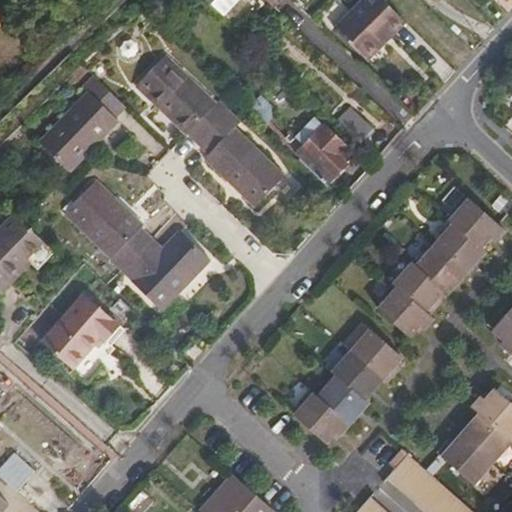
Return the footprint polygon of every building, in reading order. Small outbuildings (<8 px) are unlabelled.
[(148,0),(137,0),(119,17),(131,32),(157,8),(148,0)] [(406,21),(385,0),(363,0),(336,28),(369,60),(406,21)] [(166,55),(137,83),(184,132),(187,130),(213,104),(166,55)] [(89,89),(41,138),(71,168),(119,120),(116,117),(127,105),(94,73),(83,84),(89,89)] [(213,104),(187,130),(209,153),(234,127),(238,124),(216,102),(213,104)] [(257,106),(253,110),(258,116),(262,112),(257,106)] [(258,116),(253,110),(249,114),(255,120),(258,116)] [(349,111),(334,126),(356,148),(371,134),(349,111)] [(304,146),(296,153),(327,184),(348,163),(337,153),(344,146),(315,117),(295,137),(304,146)] [(284,177),(234,127),(209,153),(205,156),(254,206),(284,177)] [(66,212),(112,257),(142,226),(143,224),(97,180),(66,212)] [(452,224),(479,249),(488,238),(492,242),(503,230),(465,196),(451,212),(455,215),(449,221),(452,224)] [(13,210),(0,223),(0,286),(45,242),(13,210)] [(452,224),(431,247),(462,275),(483,252),(479,249),(452,224)] [(112,257),(111,257),(132,278),(131,281),(163,312),(213,261),(180,229),(163,247),(142,226),(112,257)] [(431,247),(413,267),(441,293),(444,295),(462,275),(431,247)] [(410,265),(391,285),(426,316),(435,306),(432,302),(441,293),(413,267),(410,265)] [(381,305),(375,311),(405,339),(416,327),(420,330),(429,320),(426,316),(391,285),(377,301),(381,305)] [(83,290),(40,337),(71,365),(94,340),(90,336),(95,331),(103,339),(118,322),(83,290)] [(505,334),(511,340),(511,305),(499,321),(509,330),(505,334)] [(367,331),(348,352),(380,381),(383,384),(393,373),(390,370),(399,360),(367,331)] [(186,347),(196,356),(203,348),(193,339),(186,347)] [(332,377),(360,403),(380,381),(348,352),(328,374),(332,377)] [(332,377),(313,398),(345,427),(364,406),(360,403),(332,377)] [(486,407),(511,430),(511,389),(502,380),(491,392),(488,389),(478,400),(486,407)] [(296,411),(290,417),(321,445),(332,434),(335,437),(345,427),(313,398),(307,392),(293,408),(296,411)] [(511,430),(486,407),(467,427),(497,455),(511,438),(511,430)] [(453,435),(444,446),(477,476),(497,455),(467,427),(457,439),(453,435)] [(399,461),(392,469),(439,511),(487,511),(407,440),(393,456),(399,461)] [(15,450),(0,465),(0,473),(16,489),(35,470),(15,450)] [(198,511),(269,511),(270,511),(230,476),(198,511)] [(395,511),(372,491),(354,511),(395,511)]
